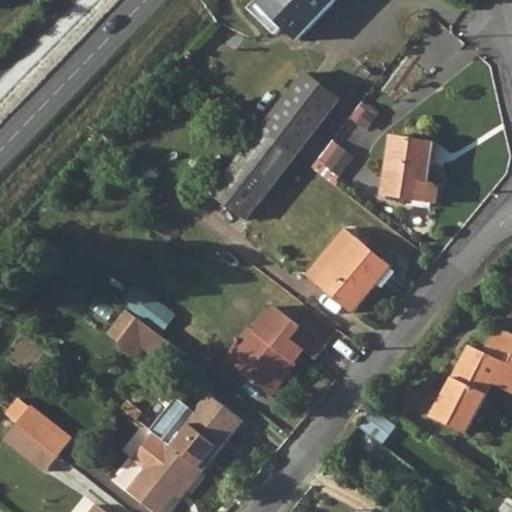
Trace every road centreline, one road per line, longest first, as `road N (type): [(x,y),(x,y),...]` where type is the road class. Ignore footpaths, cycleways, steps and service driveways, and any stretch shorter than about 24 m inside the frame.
road 1 (unclassified): [(261,511),(511,209)]
road 2 (secondary): [(0,152),(146,0)]
